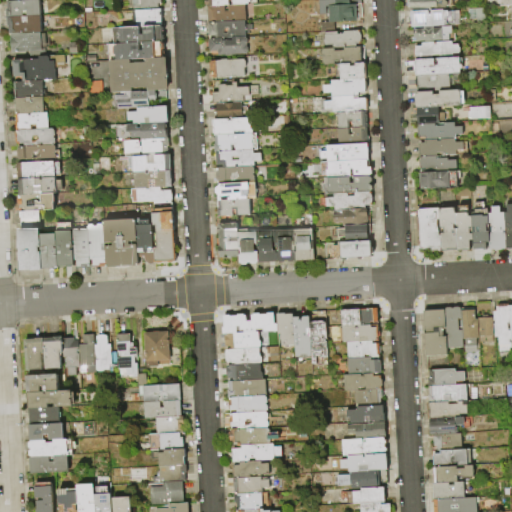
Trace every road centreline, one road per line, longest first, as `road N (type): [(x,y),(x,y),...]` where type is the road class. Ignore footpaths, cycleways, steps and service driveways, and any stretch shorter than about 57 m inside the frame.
road 1 (residential): [(382,0),(410,511)]
road 2 (residential): [(182,0),(210,511)]
road 3 (residential): [(511,274),(0,302)]
road 4 (residential): [(0,321),(10,511)]
